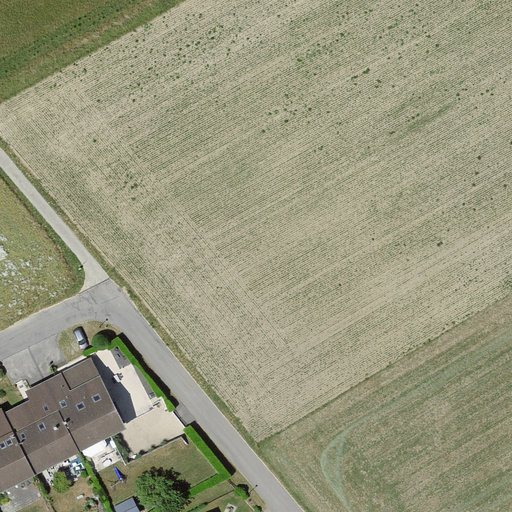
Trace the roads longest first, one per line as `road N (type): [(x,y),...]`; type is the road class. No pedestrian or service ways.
road 1 (residential): [(290,511),(107,285),(0,341)]
road 2 (track): [(107,285),(0,155)]
